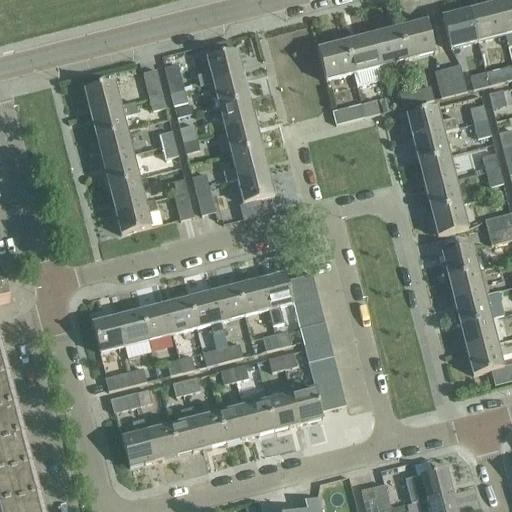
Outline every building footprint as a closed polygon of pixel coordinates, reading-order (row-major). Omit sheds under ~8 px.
[(511,1),(496,5),(505,39),(511,37),(511,1)] [(496,5),(468,12),(477,46),(505,39),(496,5)] [(477,46),(468,12),(440,19),(449,53),(477,46)] [(424,23),(398,30),(407,64),(433,57),(424,23)] [(398,30),(370,37),(379,71),(395,67),(398,78),(408,75),(405,64),(407,64),(398,30)] [(370,37),(343,44),(352,78),(379,71),(370,37)] [(352,78),(343,44),(316,51),(325,85),(352,78)] [(212,86),(212,87),(243,80),(237,54),(205,62),(209,75),(195,79),(198,90),(212,86)] [(164,70),(171,97),(185,94),(178,67),(164,70)] [(142,75),(149,102),(163,99),(156,72),(142,75)] [(460,72),(447,75),(453,97),(465,94),(460,72)] [(498,73),(485,76),(488,89),(501,86),(498,73)] [(453,97),(447,75),(435,79),(440,100),(453,97)] [(488,89),(485,76),(471,79),(474,92),(488,89)] [(212,87),(218,111),(250,103),(243,80),(212,87)] [(84,92),(90,118),(120,110),(114,85),(84,92)] [(430,90),(413,94),(416,107),(434,103),(430,90)] [(503,93),(489,97),(493,112),(507,109),(503,93)] [(185,94),(171,97),(174,108),(187,105),(185,94)] [(416,107),(413,94),(400,97),(403,110),(416,107)] [(163,99),(149,102),(152,114),(166,111),(163,99)] [(218,111),(224,135),(256,127),(250,103),(218,111)] [(375,105),(360,108),(364,121),(379,117),(375,105)] [(90,118),(96,141),(126,134),(123,120),(138,116),(136,106),(120,110),(90,118)] [(193,108),(176,112),(178,120),(195,116),(193,108)] [(364,121),(360,108),(332,116),(335,128),(364,121)] [(470,112),(473,127),(487,123),(484,109),(470,112)] [(406,118),(412,143),(443,135),(458,131),(455,120),(440,124),(436,110),(406,118)] [(487,123),(473,127),(477,142),(491,138),(487,123)] [(224,135),(230,158),(262,150),(256,127),(224,135)] [(180,132),(183,145),(197,142),(193,128),(180,132)] [(511,133),(499,137),(503,152),(511,149),(511,133)] [(96,141),(102,165),(132,157),(126,134),(96,141)] [(158,138),(161,150),(176,147),(173,135),(158,138)] [(412,143),(419,167),(449,159),(443,135),(412,143)] [(197,142),(183,145),(186,156),(200,153),(197,142)] [(176,147),(161,150),(164,162),(178,159),(176,147)] [(511,149),(503,152),(507,167),(511,165),(511,149)] [(225,185),(236,182),(268,175),(262,150),(230,158),(234,173),(223,176),(225,185)] [(102,165),(108,189),(139,181),(132,157),(102,165)] [(482,160),(486,176),(500,173),(496,157),(482,160)] [(419,167),(425,192),(455,184),(449,159),(419,167)] [(500,173),(486,176),(490,190),(504,187),(500,173)] [(268,175),(236,182),(242,206),(274,199),(268,175)] [(192,181),(195,192),(209,189),(206,177),(192,181)] [(108,189),(114,213),(145,205),(139,181),(108,189)] [(171,186),(174,198),(187,194),(184,183),(171,186)] [(425,192),(431,216),(461,208),(455,184),(425,192)] [(209,189),(195,192),(202,219),(216,215),(209,189)] [(187,194),(174,198),(180,224),(193,221),(187,194)] [(145,205),(114,213),(121,238),(151,230),(147,215),(157,213),(155,203),(145,205)] [(461,208),(431,216),(437,240),(467,233),(461,208)] [(483,225),(486,237),(511,229),(511,227),(509,218),(483,225)] [(511,229),(486,237),(489,249),(511,242),(511,229)] [(442,257),(448,282),(478,274),(472,249),(442,257)] [(0,511),(39,511),(0,358),(0,305),(10,303),(1,266),(0,266),(0,511)] [(448,282),(454,307),(484,299),(478,274),(448,282)] [(285,276),(262,282),(269,313),(273,330),(285,326),(281,310),(293,307),(287,282),(285,276)] [(312,276),(287,282),(293,307),(318,301),(312,276)] [(262,282),(237,288),(245,319),(269,313),(262,282)] [(237,288),(214,294),(221,325),(245,319),(237,288)] [(214,294),(189,300),(197,331),(211,328),(214,339),(224,337),(221,325),(214,294)] [(454,307),(460,329),(490,321),(484,299),(454,307)] [(189,300),(165,307),(173,338),(197,331),(189,300)] [(321,313),(318,301),(293,307),(296,319),(321,313)] [(165,307),(141,313),(148,344),(173,338),(165,307)] [(141,313),(116,319),(124,350),(148,344),(141,313)] [(328,338),(321,313),(296,319),(302,345),(328,338)] [(124,350),(116,319),(91,325),(99,356),(124,350)] [(460,329),(465,352),(496,344),(490,321),(460,329)] [(288,335),(276,338),(279,352),(291,349),(288,335)] [(279,352),(276,338),(263,341),(266,355),(279,352)] [(496,344),(465,352),(472,378),(502,371),(496,344)] [(315,391),(320,414),(345,408),(329,346),(305,352),(315,390),(315,391)] [(240,347),(227,350),(231,364),(243,361),(240,347)] [(215,354),(203,356),(206,370),(218,367),(231,364),(227,350),(215,353),(215,354)] [(293,356),(281,359),(284,373),(297,370),(293,356)] [(191,359),(179,362),(183,376),(195,373),(191,359)] [(284,373),(281,359),(268,363),(272,376),(284,373)] [(183,376),(179,362),(167,365),(170,379),(183,376)] [(245,368),(233,371),(236,385),(248,382),(245,368)] [(236,385),(233,371),(220,374),(223,388),(236,385)] [(130,376),(133,388),(147,385),(144,373),(130,376)] [(108,394),(133,388),(130,376),(105,382),(108,394)] [(197,381),(185,384),(188,397),(200,394),(197,381)] [(188,397),(185,384),(172,387),(176,400),(188,397)] [(290,397),(298,427),(322,421),(320,414),(315,391),(290,397)] [(149,393),(135,396),(139,409),(152,406),(149,393)] [(139,409),(135,396),(110,402),(114,415),(139,409)] [(266,403),(274,434),(298,427),(290,397),(266,403)] [(240,401),(242,409),(250,440),(274,434),(266,403),(253,406),(251,399),(240,401)] [(218,415),(226,446),(250,440),(242,409),(218,415)] [(170,428),(177,458),(202,452),(194,422),(192,414),(191,411),(180,413),(183,425),(170,428)] [(194,422),(202,452),(226,446),(218,415),(205,419),(203,412),(192,414),(194,422)] [(133,426),(135,437),(121,441),(129,471),(153,465),(145,434),(142,423),(133,426)] [(177,458),(170,428),(145,434),(153,465),(177,458)] [(421,479),(405,483),(411,505),(416,504),(426,501),(451,495),(452,494),(446,472),(421,479)] [(384,488),(373,491),(375,501),(378,511),(390,511),(388,502),(384,488)] [(373,491),(361,494),(363,504),(375,501),(373,491)] [(455,511),(451,495),(426,501),(416,504),(418,511),(455,511)] [(304,504),(306,511),(321,511),(318,500),(304,504)] [(378,511),(375,501),(363,504),(365,511),(378,511)]
